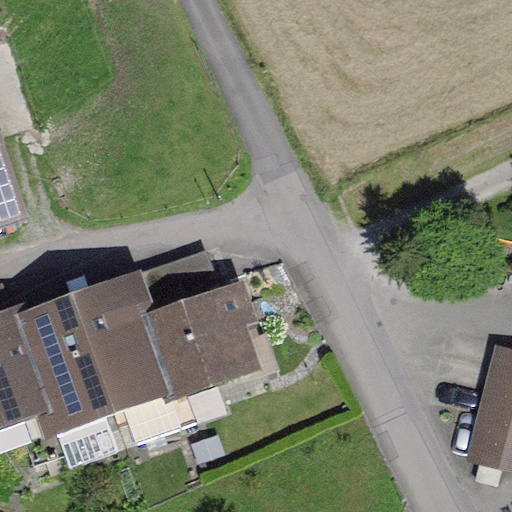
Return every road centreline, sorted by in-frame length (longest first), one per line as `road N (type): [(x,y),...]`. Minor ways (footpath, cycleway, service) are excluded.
road 1 (residential): [(0,273),(297,203)]
road 2 (residential): [(322,254),(451,511)]
road 3 (track): [(322,254),(511,167)]
